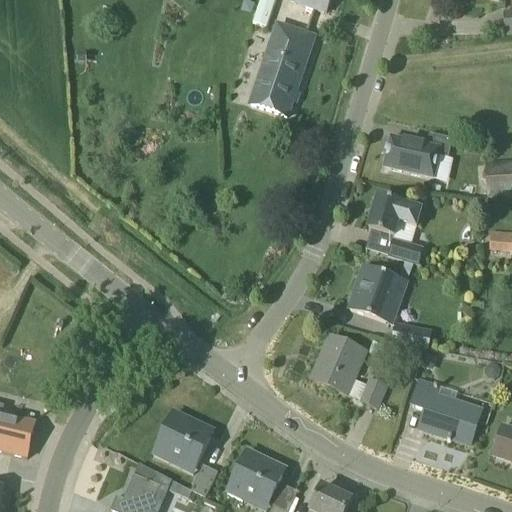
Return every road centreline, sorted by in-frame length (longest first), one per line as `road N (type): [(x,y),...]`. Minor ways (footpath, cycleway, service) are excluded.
road 1 (residential): [(232,379),(316,250),(387,0)]
road 2 (residential): [(501,511),(373,471),(232,379)]
road 3 (residential): [(50,511),(71,428),(148,316)]
road 4 (unclassified): [(0,198),(148,316)]
